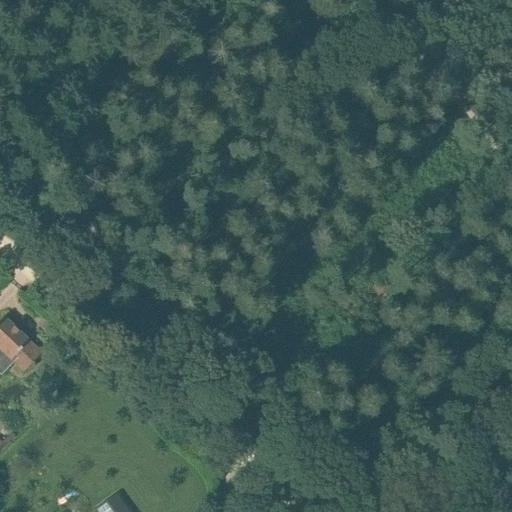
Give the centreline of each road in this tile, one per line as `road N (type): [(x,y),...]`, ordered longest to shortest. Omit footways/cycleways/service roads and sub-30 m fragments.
road 1 (track): [(0,243),(225,427),(295,511)]
road 2 (track): [(511,163),(362,0)]
